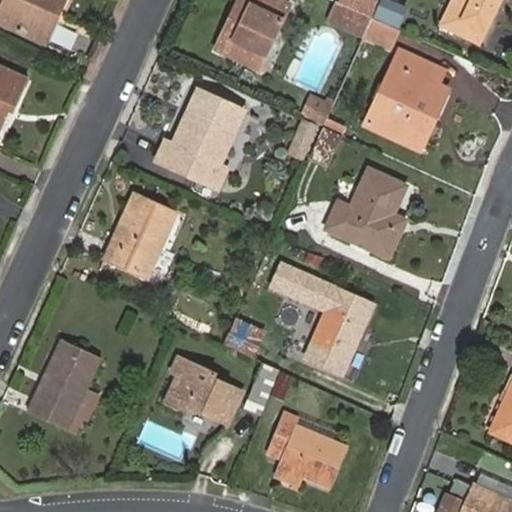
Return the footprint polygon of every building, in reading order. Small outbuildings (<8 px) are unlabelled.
[(0,0),(0,22),(44,43),(63,0),(0,0)] [(281,0),(249,0),(225,53),(259,69),(289,4),(281,0)] [(339,0),(339,2),(373,17),(380,0),(339,0)] [(453,0),(441,25),(479,43),(500,0),(453,0)] [(328,21),(364,37),(364,35),(373,17),(339,2),(337,1),(328,21)] [(403,11),(383,2),(377,17),(397,26),(403,11)] [(373,17),(364,35),(390,47),(398,29),(373,17)] [(51,43),(69,49),(75,32),(56,26),(51,43)] [(413,145),(427,114),(433,118),(446,89),(436,85),(442,71),(400,52),(394,66),(403,71),(376,128),(413,145)] [(0,124),(7,109),(14,112),(28,79),(0,65),(0,124)] [(244,112),(198,91),(173,145),(166,142),(158,159),(218,187),(226,169),(219,165),(244,112)] [(333,104),(312,94),(302,115),(324,125),(333,104)] [(310,157),(328,165),(342,134),(324,126),(310,157)] [(369,170),(351,208),(339,202),(327,228),(388,256),(400,230),(388,225),(405,186),(369,170)] [(147,277),(176,213),(134,194),(105,257),(147,277)] [(327,310),(306,357),(342,373),(373,305),(282,264),(273,286),(327,310)] [(262,334),(235,322),(225,345),(252,357),(262,334)] [(100,357),(63,339),(29,412),(67,430),(100,357)] [(181,376),(177,385),(174,383),(166,400),(185,409),(187,405),(215,417),(218,410),(231,416),(242,393),(212,378),(214,373),(178,357),(172,371),(181,376)] [(262,414),(280,370),(263,363),(245,407),(262,414)] [(511,383),(491,431),(511,440),(511,383)] [(279,465),(331,486),(348,447),(295,425),(298,418),(283,412),(267,451),(282,457),(279,465)] [(439,511),(511,511),(511,501),(474,485),(466,503),(447,495),(439,511)]
